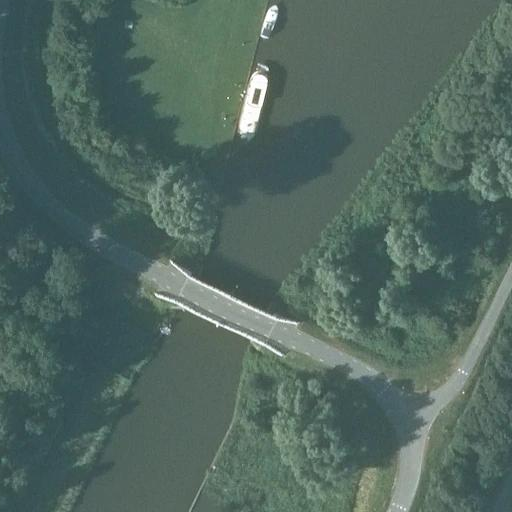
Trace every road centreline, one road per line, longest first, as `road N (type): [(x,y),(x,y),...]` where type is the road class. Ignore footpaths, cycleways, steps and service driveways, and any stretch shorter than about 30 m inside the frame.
road 1 (unclassified): [(406,422),(361,373),(68,220),(21,169),(0,122)]
road 2 (unclassified): [(406,422),(458,376),(511,268)]
